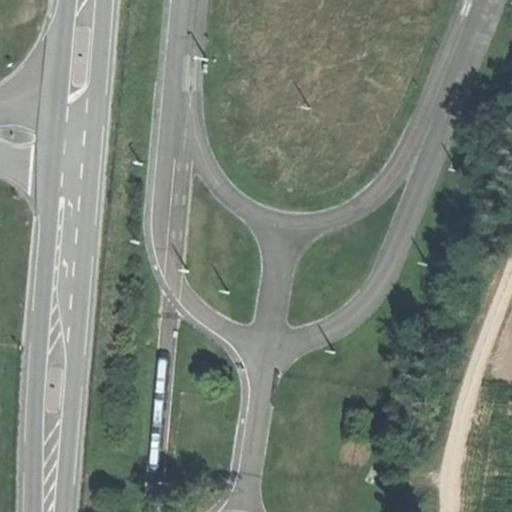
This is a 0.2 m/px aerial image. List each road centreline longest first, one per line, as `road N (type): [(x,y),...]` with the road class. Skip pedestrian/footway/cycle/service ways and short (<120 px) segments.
road 1 (tertiary): [(88,0),(49,511)]
road 2 (track): [(446,511),(454,430),(511,267)]
